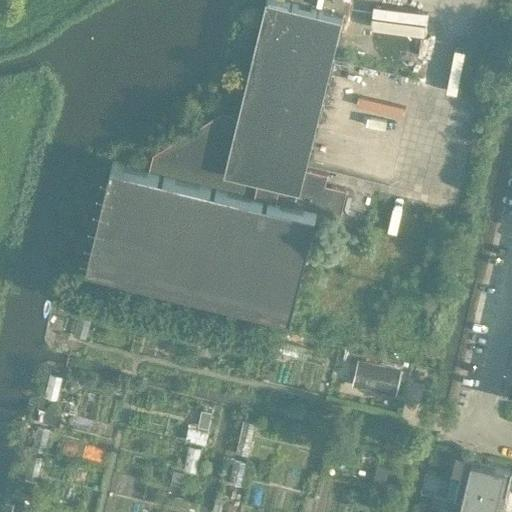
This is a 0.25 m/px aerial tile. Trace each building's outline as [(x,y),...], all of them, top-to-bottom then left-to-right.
[(340,215),(347,188),(325,183),(328,172),(306,166),(333,58),(343,14),(282,0),(265,0),(238,114),(223,110),(153,152),(149,167),(113,158),(87,263),(292,313),(317,209),(340,215)] [(169,314),(147,309),(144,324),(166,328),(169,314)] [(310,354),(283,347),(281,355),(308,361),(310,354)] [(395,393),(401,370),(358,360),(353,384),(395,393)] [(71,377),(66,379),(65,386),(67,391),(73,392),(77,390),(78,386),(78,382),(76,378),(71,377)] [(46,409),(42,423),(59,427),(62,413),(46,409)] [(198,426),(209,428),(213,412),(202,409),(198,426)] [(255,421),(244,418),(237,453),(248,455),(255,421)] [(507,491),(511,469),(511,468),(511,469),(464,458),(464,459),(459,479),(458,479),(458,480),(459,480),(466,482),(466,480),(507,491)] [(393,464),(379,461),(374,481),(388,484),(393,464)] [(174,469),(171,483),(181,486),(184,472),(174,469)] [(502,511),(507,491),(466,480),(466,482),(459,480),(455,501),(502,511)] [(181,511),(197,511),(200,502),(175,495),(171,509),(181,511)] [(224,500),(221,511),(231,511),(234,503),(224,500)] [(501,511),(502,511),(455,501),(453,500),(449,511),(501,511)]
